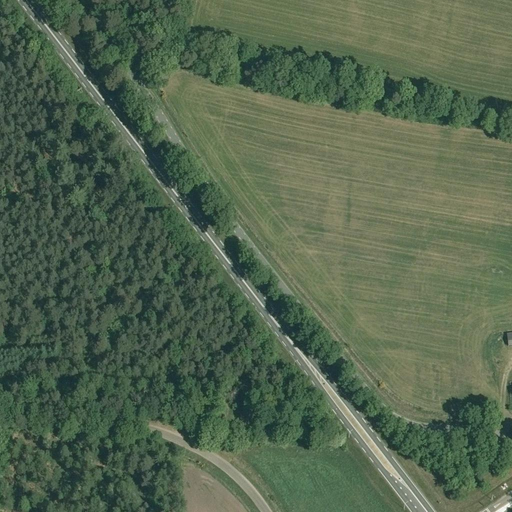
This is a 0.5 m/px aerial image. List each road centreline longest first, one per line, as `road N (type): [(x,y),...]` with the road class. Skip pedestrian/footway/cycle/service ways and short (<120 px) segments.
road 1 (unclassified): [(511,448),(475,430),(410,426),(379,406),(219,205),(81,0)]
road 2 (primary): [(286,336),(25,0)]
road 3 (track): [(0,325),(22,322),(86,275),(105,276),(227,406),(221,423),(188,444)]
road 4 (unclassified): [(266,511),(223,465),(156,430),(0,416)]
road 5 (primary): [(430,511),(286,336)]
road 6 (primary): [(286,336),(415,511)]
